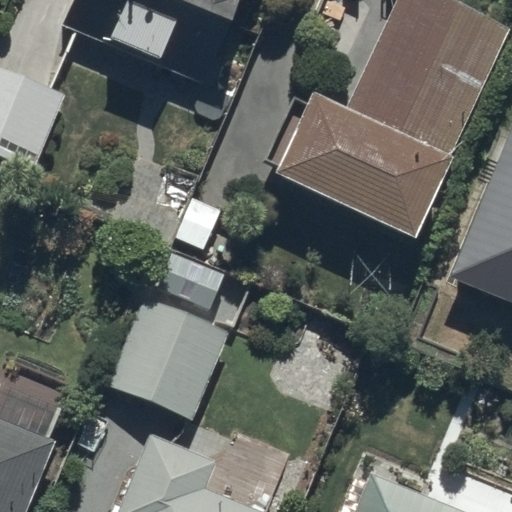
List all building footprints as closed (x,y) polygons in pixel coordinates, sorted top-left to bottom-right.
[(74,0),(65,26),(106,43),(104,50),(158,71),(161,64),(203,81),(234,0),(74,0)] [(414,235),(509,20),(463,0),(392,0),(345,108),(310,93),(274,174),(414,235)] [(69,98),(0,68),(0,159),(36,175),(69,98)] [(511,119),(448,277),(511,302),(511,119)] [(189,423),(226,334),(144,301),(108,389),(189,423)] [(0,511),(22,511),(52,441),(0,420),(0,511)] [(218,461),(146,434),(117,507),(110,504),(107,511),(257,511),(206,492),(218,461)] [(462,511),(367,474),(364,480),(351,474),(335,511),(462,511)]
